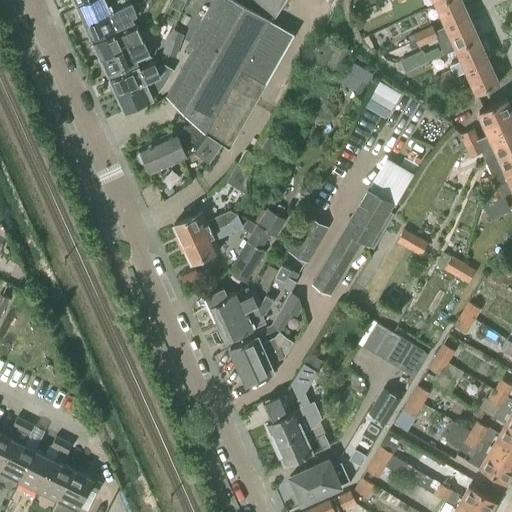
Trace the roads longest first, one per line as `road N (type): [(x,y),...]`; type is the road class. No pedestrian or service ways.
road 1 (unclassified): [(263,511),(33,0)]
road 2 (unknown): [(212,398),(265,381),(293,355),(313,264),(377,141)]
